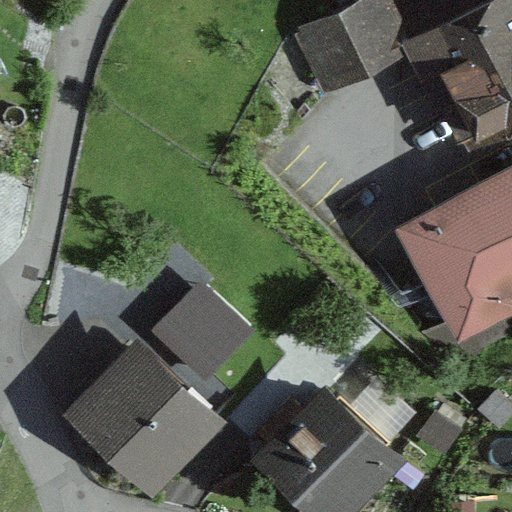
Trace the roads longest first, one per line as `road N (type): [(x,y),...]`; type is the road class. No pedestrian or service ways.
road 1 (residential): [(98,0),(77,51),(39,248),(0,312)]
road 2 (residential): [(0,379),(42,443),(67,505)]
